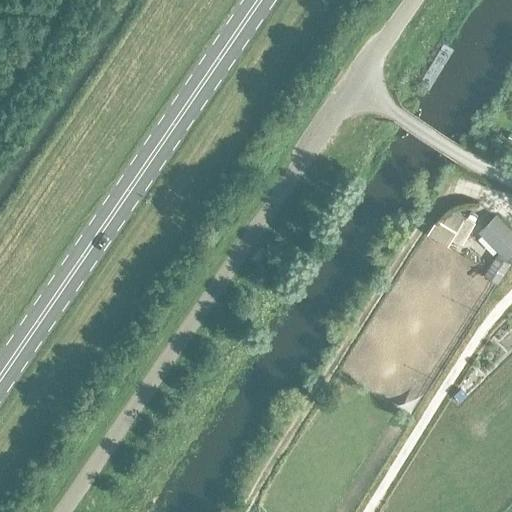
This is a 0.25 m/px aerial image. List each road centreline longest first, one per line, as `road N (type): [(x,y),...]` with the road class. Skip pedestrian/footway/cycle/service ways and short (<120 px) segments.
road 1 (unclassified): [(64,511),(413,0)]
road 2 (primary): [(258,0),(0,375)]
